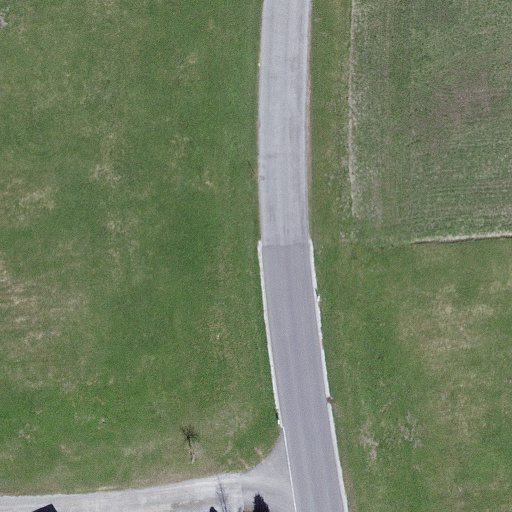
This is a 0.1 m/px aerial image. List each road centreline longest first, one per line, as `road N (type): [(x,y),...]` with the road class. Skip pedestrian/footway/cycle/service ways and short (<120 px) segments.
road 1 (tertiary): [(322,452),(291,216),(301,0)]
road 2 (residential): [(322,452),(108,511)]
